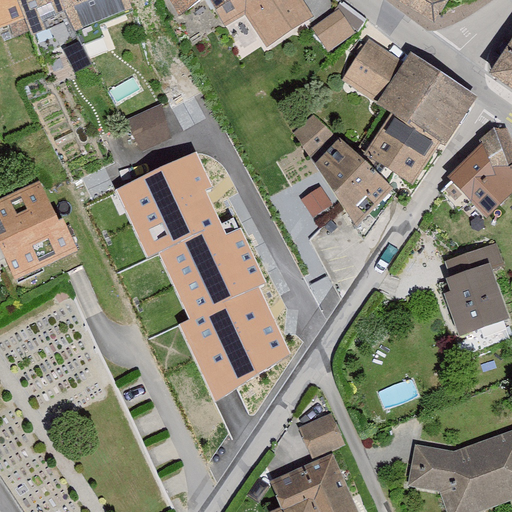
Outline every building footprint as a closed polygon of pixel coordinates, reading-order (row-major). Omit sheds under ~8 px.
[(16,0),(0,0),(0,30),(26,20),(16,0)] [(16,0),(26,20),(38,54),(76,32),(74,27),(63,0),(16,0)] [(63,0),(74,27),(130,6),(127,0),(160,0),(168,17),(195,0),(206,0),(218,27),(262,0),(63,0)] [(346,9),(316,22),(327,48),(357,35),(346,9)] [(340,81),(442,149),(477,98),(410,53),(403,63),(368,39),(340,81)] [(511,40),(491,75),(511,89),(511,40)] [(130,117),(143,152),(177,139),(164,104),(130,117)] [(290,133),(360,235),(394,192),(361,161),(309,113),(290,133)] [(404,200),(433,145),(394,119),(387,135),(381,132),(361,161),(404,200)] [(480,145),(447,177),(486,219),(511,192),(511,150),(501,124),(478,140),(480,145)] [(190,321),(224,399),(307,364),(274,287),(279,285),(253,226),(242,230),(208,152),(118,190),(150,264),(164,258),(191,320),(190,321)] [(42,175),(0,195),(0,245),(16,278),(78,247),(42,175)] [(325,188),(305,197),(313,215),(333,205),(325,188)] [(440,292),(458,341),(510,322),(489,267),(498,263),(491,244),(445,262),(450,276),(445,278),(449,289),(440,292)] [(326,415),(296,428),(309,458),(339,445),(326,415)] [(511,428),(457,449),(412,439),(402,483),(437,491),(444,511),(477,511),(511,499),(511,428)] [(270,511),(354,511),(331,457),(271,483),(282,507),(270,511)]
